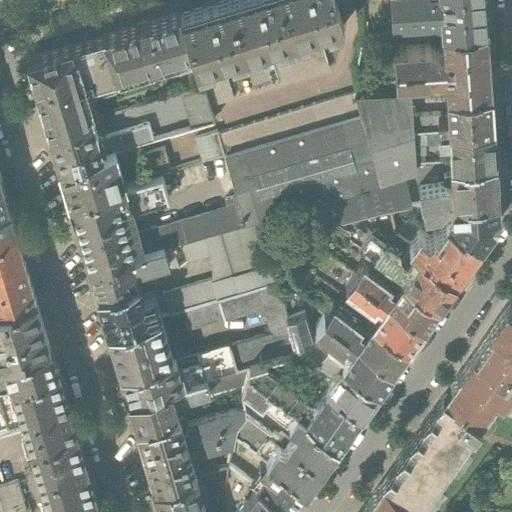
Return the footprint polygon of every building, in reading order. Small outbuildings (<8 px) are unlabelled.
[(224,0),(181,13),(194,56),(197,67),(344,19),(337,0),(224,0)] [(391,0),(393,21),(443,18),(443,29),(486,26),(484,0),(391,0)] [(194,56),(181,13),(163,19),(73,45),(86,88),(194,56)] [(443,47),(392,49),(392,83),(445,82),(446,92),(492,89),(489,59),(486,26),(443,29),(443,47)] [(324,65),(322,42),(203,80),(210,102),(324,65)] [(86,88),(73,45),(28,59),(48,132),(95,117),(86,88)] [(494,116),(492,89),(446,92),(447,114),(433,115),(435,127),(448,126),(494,123),(494,116)] [(200,163),(171,171),(177,196),(232,179),(243,225),(415,171),(413,93),(351,93),(219,138),(218,131),(196,140),(200,163)] [(95,117),(48,132),(60,168),(105,154),(95,117)] [(448,126),(450,161),(497,158),(495,132),(494,123),(448,126)] [(167,149),(122,165),(128,186),(134,211),(177,196),(171,171),(167,149)] [(105,154),(60,168),(71,204),(128,186),(122,165),(117,150),(105,154)] [(497,158),(450,161),(452,198),(500,194),(497,165),(497,158)] [(0,222),(12,219),(4,190),(2,183),(0,183),(0,222)] [(128,186),(71,204),(90,265),(130,252),(145,247),(134,211),(128,186)] [(502,216),(500,194),(452,198),(452,207),(446,215),(483,241),(488,237),(502,216)] [(418,248),(457,276),(471,257),(483,241),(446,215),(430,237),(420,230),(410,243),(418,248)] [(0,222),(0,309),(36,298),(29,274),(12,219),(0,222)] [(457,276),(418,248),(401,273),(440,299),(452,280),(457,276)] [(130,252),(90,265),(99,292),(138,279),(130,252)] [(352,267),(425,320),(430,314),(440,299),(401,273),(397,280),(362,254),(352,267)] [(425,320),(352,267),(343,280),(380,308),(373,316),(409,343),(425,320)] [(138,279),(99,292),(111,333),(164,316),(138,279)] [(0,360),(4,359),(50,344),(44,326),(36,298),(0,309),(0,360)] [(324,312),(395,362),(399,357),(409,343),(373,316),(367,323),(333,299),(324,312)] [(306,309),(284,315),(293,349),(317,371),(332,351),(313,336),(306,309)] [(511,315),(505,310),(472,357),(511,383),(511,315)] [(391,369),(395,362),(324,312),(314,327),(349,353),(345,359),(380,385),(391,369)] [(164,316),(111,333),(123,373),(140,368),(175,359),(164,316)] [(0,386),(11,383),(57,369),(56,364),(50,344),(4,359),(11,373),(4,376),(0,372),(0,386)] [(500,402),(511,384),(511,383),(472,357),(459,375),(500,402)] [(132,401),(170,388),(184,384),(175,359),(140,368),(123,373),(132,401)] [(380,385),(345,359),(328,384),(362,409),(375,390),(380,385)] [(57,369),(11,383),(24,429),(29,445),(75,430),(65,396),(60,379),(57,369)] [(459,375),(452,386),(360,511),(418,511),(500,402),(459,375)] [(0,435),(24,429),(11,383),(0,386),(0,435)] [(355,419),(362,409),(328,384),(305,414),(341,439),(347,431),(355,419)] [(170,388),(132,401),(141,429),(177,415),(170,388)] [(266,459),(305,489),(324,464),(341,439),(305,414),(298,406),(287,421),(293,426),(284,439),(247,412),(231,433),(266,459)] [(177,415),(141,429),(159,490),(199,474),(183,412),(177,415)] [(49,511),(100,511),(86,466),(75,430),(29,445),(49,511)] [(305,489),(266,459),(260,467),(275,478),(266,491),(290,509),(297,499),(305,489)] [(165,511),(180,511),(206,503),(199,474),(159,490),(165,511)] [(27,511),(19,482),(0,487),(0,503),(2,511),(27,511)] [(236,511),(287,511),(290,509),(266,491),(257,485),(236,511)] [(208,511),(206,503),(180,511),(208,511)]
